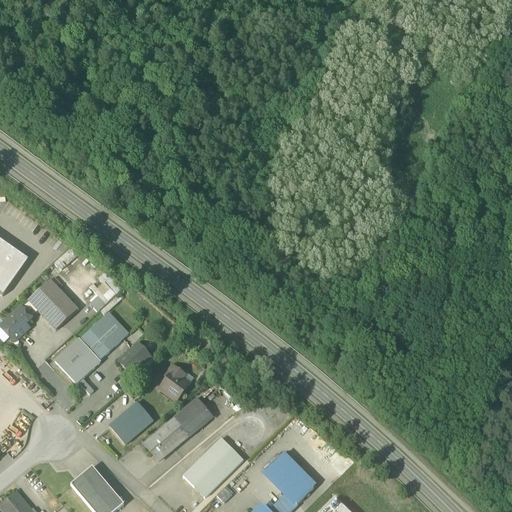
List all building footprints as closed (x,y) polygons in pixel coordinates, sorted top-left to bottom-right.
[(28,262),(0,242),(0,296),(3,298),(28,262)] [(50,282),(28,303),(39,315),(56,333),(78,312),(50,282)] [(29,324),(39,315),(28,303),(21,310),(28,318),(26,320),(29,324)] [(0,329),(12,343),(19,336),(21,338),(29,330),(26,327),(29,324),(26,320),(28,318),(21,310),(0,329)] [(107,316),(79,342),(86,350),(88,348),(94,355),(92,356),(99,364),(128,338),(107,316)] [(100,365),(99,364),(92,356),(94,355),(88,348),(86,350),(79,342),(78,342),(55,363),(77,387),(100,365)] [(118,364),(131,377),(131,376),(138,370),(150,359),(138,346),(118,364)] [(138,370),(142,375),(154,364),(150,359),(138,370)] [(159,391),(176,404),(189,386),(182,381),(183,379),(183,377),(173,369),(171,370),(166,377),(166,379),(168,380),(159,391)] [(131,376),(136,381),(142,375),(138,370),(131,376)] [(182,381),(189,386),(194,380),(186,375),(183,379),(182,381)] [(144,447),(158,464),(212,419),(198,402),(144,447)] [(109,429),(125,447),(152,423),(137,405),(109,429)] [(183,479),(205,501),(243,463),(221,441),(183,479)] [(296,507),(313,490),(281,457),(264,474),(287,498),(296,507)] [(71,487),(91,511),(117,511),(124,507),(92,469),(71,487)] [(216,497),(224,504),(231,497),(224,489),(216,497)] [(0,508),(0,509),(2,511),(33,511),(32,511),(29,511),(16,496),(0,508)] [(287,498),(272,511),(290,511),(296,507),(287,498)] [(334,499),(321,511),(336,511),(342,506),(334,499)]
